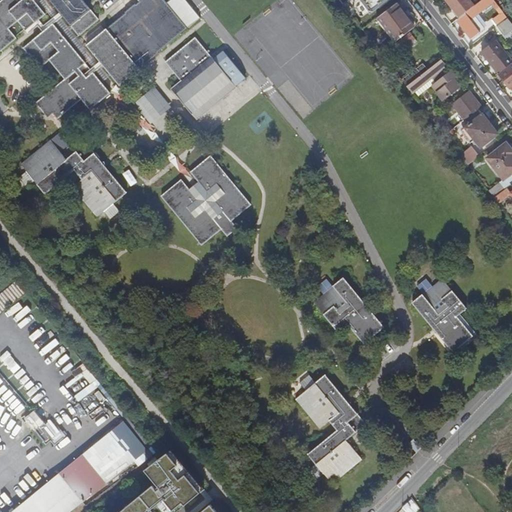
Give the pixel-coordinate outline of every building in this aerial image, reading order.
[(39,20),(46,14),(34,0),(22,0),(24,2),(21,4),(17,0),(2,0),(0,2),(0,51),(16,38),(8,28),(17,20),(26,30),(36,22),(34,20),(37,18),(39,20)] [(50,0),(55,6),(61,1),(69,11),(63,16),(71,26),(73,24),(81,34),(99,19),(91,9),(89,11),(87,8),(88,6),(83,0),(50,0)] [(185,0),(170,0),(167,3),(164,0),(138,0),(140,2),(87,45),(95,55),(97,53),(105,63),(103,65),(119,84),(124,80),(134,73),(166,46),(164,44),(167,42),(168,44),(192,24),(200,18),(185,0)] [(362,0),(371,11),(385,0),(362,0)] [(459,18),(473,7),(467,0),(449,0),(450,0),(447,3),(459,18)] [(471,39),(484,30),(474,17),(483,10),(490,4),(493,7),(494,10),(498,7),(492,0),(481,0),(473,7),(459,18),(456,20),(462,29),(464,31),(471,39)] [(396,41),(414,28),(395,4),(378,18),(396,41)] [(485,13),(493,7),(490,4),(483,10),(485,13)] [(499,16),(503,14),(498,7),(494,10),(499,16)] [(496,27),(506,18),(503,14),(499,16),(492,22),(496,27)] [(504,37),(511,30),(511,25),(506,18),(496,27),(495,27),(504,37)] [(86,63),(53,23),(46,29),(48,31),(45,33),(44,31),(24,48),(40,68),(49,60),(65,79),(36,103),(45,113),(48,111),(51,111),(58,118),(82,99),(90,108),(104,97),(109,92),(110,92),(93,72),(86,78),(88,80),(85,82),(74,69),(77,67),(78,69),(86,63)] [(79,35),(81,34),(73,24),(71,26),(79,35)] [(404,49),(414,40),(409,33),(396,43),(400,48),(402,46),(404,49)] [(196,119),(236,86),(246,78),(223,51),(213,59),(195,37),(168,60),(184,80),(182,81),(172,89),(196,119)] [(405,51),(416,42),(414,40),(404,49),(405,51)] [(498,74),(511,63),(511,62),(496,42),(490,47),(489,45),(480,52),(498,74)] [(182,81),(184,80),(168,60),(165,62),(182,81)] [(511,63),(498,74),(510,89),(511,88),(511,90),(511,63)] [(407,87),(428,71),(423,65),(402,81),(407,87)] [(443,101),(460,88),(454,81),(456,79),(450,72),(446,75),(442,71),(439,74),(433,67),(428,71),(407,87),(412,94),(431,79),(435,84),(431,87),(443,101)] [(126,82),(135,75),(134,73),(124,80),(126,82)] [(167,107),(154,91),(139,103),(152,119),(167,107)] [(464,121),(482,108),(469,92),(447,109),(450,113),(458,107),(461,112),(459,114),(464,121)] [(432,120),(439,115),(436,111),(429,116),(432,120)] [(442,133),(449,128),(439,115),(432,120),(442,133)] [(498,135),(483,115),(465,129),(467,130),(463,134),(470,144),(472,142),(474,140),(477,144),(481,148),(498,135)] [(445,136),(451,131),(449,128),(442,133),(445,136)] [(453,136),(457,133),(454,129),(451,131),(445,136),(447,139),(452,135),(453,136)] [(114,203),(127,192),(87,143),(67,160),(51,140),(23,162),(29,169),(27,171),(19,178),(27,187),(35,181),(46,194),(75,170),(82,179),(73,187),(96,215),(103,209),(105,211),(111,218),(121,210),(114,203)] [(511,173),(511,151),(506,144),(487,159),(504,180),(511,173)] [(468,166),(478,158),(474,152),(463,160),(468,166)] [(193,193),(190,189),(182,179),(162,196),(178,216),(180,214),(188,224),(186,225),(202,245),(222,229),(228,237),(236,230),(238,228),(232,220),(251,205),(235,184),(233,186),(225,177),(227,175),(211,156),(206,160),(191,172),(199,181),(202,186),(193,193)] [(193,193),(202,186),(199,181),(197,183),(190,189),(193,193)] [(495,198),(505,190),(500,183),(489,191),(495,198)] [(97,217),(105,211),(103,209),(96,215),(97,217)] [(363,341),(383,325),(344,277),(341,279),(341,280),(333,287),(327,279),(318,286),(324,294),(326,296),(316,305),(339,332),(348,324),(363,341)] [(435,288),(444,280),(443,278),(433,286),(435,288)] [(452,350),(471,333),(457,316),(467,308),(444,280),(435,288),(433,286),(426,279),(417,286),(424,294),(415,301),(412,303),(452,350)] [(0,312),(25,292),(17,281),(0,294),(0,312)] [(314,303),(316,305),(326,296),(324,294),(314,303)] [(383,325),(363,341),(365,344),(385,327),(383,325)] [(471,333),(452,350),(454,352),(473,335),(471,333)] [(21,399),(0,371),(0,409),(2,412),(21,399)] [(347,440),(366,423),(326,375),(316,383),(309,375),(300,383),(306,391),(305,392),(306,394),(298,401),(320,429),(330,421),(337,430),(308,453),(317,464),(309,470),(317,480),(325,473),(326,475),(328,473),(335,482),(363,459),(347,440)] [(296,399),(298,401),(306,394),(305,392),(296,399)] [(124,434),(119,437),(138,462),(155,449),(128,415),(116,424),(124,434)] [(110,434),(60,474),(83,502),(132,462),(110,434)] [(426,444),(420,437),(416,441),(421,448),(426,444)] [(153,486),(120,511),(171,511),(173,511),(171,508),(181,501),(185,506),(201,494),(168,453),(145,470),(160,489),(157,492),(153,486)] [(43,511),(31,497),(60,474),(60,473),(11,511),(43,511)] [(333,483),(335,482),(328,473),(326,475),(333,483)] [(68,511),(83,502),(60,474),(31,497),(43,511),(68,511)] [(198,511),(213,500),(204,490),(201,494),(206,500),(191,511),(198,511)] [(405,511),(416,511),(420,509),(411,499),(402,508),(405,511)] [(178,511),(185,506),(181,501),(171,508),(173,511),(171,511),(178,511)]
